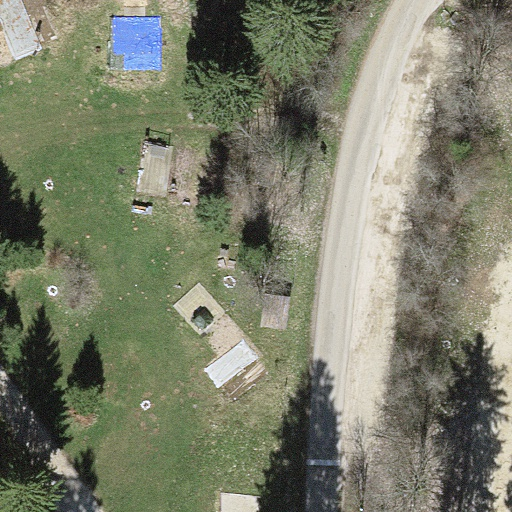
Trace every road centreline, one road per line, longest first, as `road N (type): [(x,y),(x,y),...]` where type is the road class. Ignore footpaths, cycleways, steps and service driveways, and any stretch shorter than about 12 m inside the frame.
road 1 (track): [(371,141),(174,101),(0,155)]
road 2 (track): [(0,390),(76,511)]
